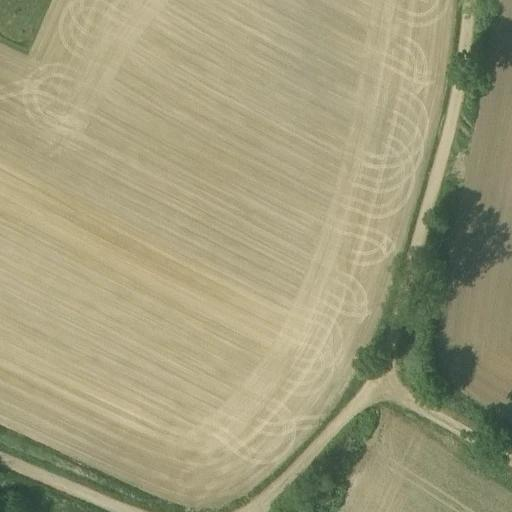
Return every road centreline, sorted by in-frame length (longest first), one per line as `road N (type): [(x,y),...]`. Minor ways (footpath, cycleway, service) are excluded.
road 1 (residential): [(470,0),(456,103),(395,361),(316,461),(253,511)]
road 2 (residential): [(125,511),(11,464)]
